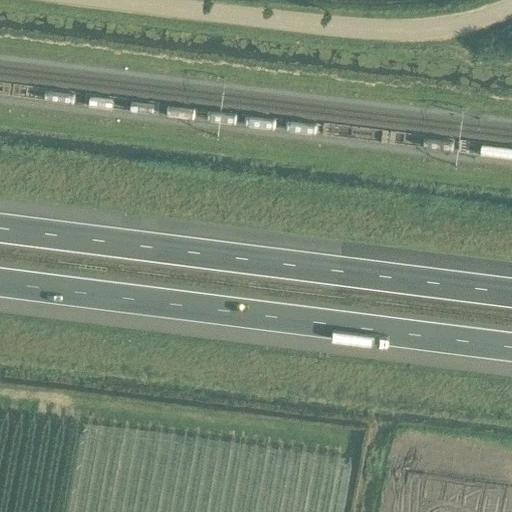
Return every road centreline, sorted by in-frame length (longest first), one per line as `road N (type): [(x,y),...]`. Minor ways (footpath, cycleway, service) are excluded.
road 1 (motorway): [(511,296),(0,230)]
road 2 (motorway): [(0,282),(511,347)]
road 3 (unclassified): [(511,6),(410,33),(105,0)]
